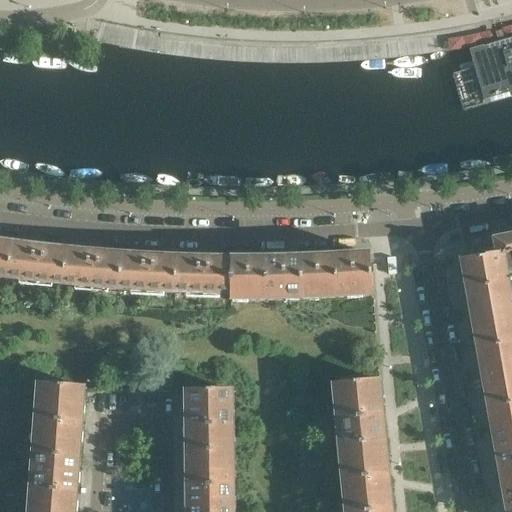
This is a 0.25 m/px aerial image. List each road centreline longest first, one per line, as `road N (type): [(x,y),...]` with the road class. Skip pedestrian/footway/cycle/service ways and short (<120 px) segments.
road 1 (residential): [(421,226),(149,232),(0,216)]
road 2 (residential): [(171,511),(171,397),(106,392),(101,511)]
road 3 (residential): [(470,511),(421,226)]
